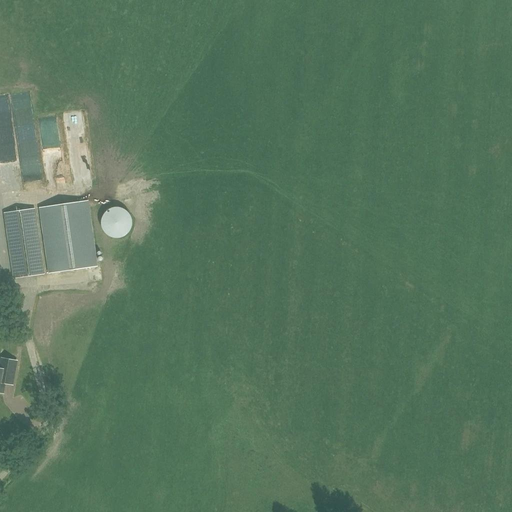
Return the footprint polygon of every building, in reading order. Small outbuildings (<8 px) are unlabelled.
[(87,117),(72,119),(75,149),(76,149),(80,179),(93,178),(88,141),(90,141),(87,117)] [(17,129),(0,131),(0,136),(4,166),(22,164),(17,129)] [(96,266),(87,201),(41,207),(51,273),(96,266)] [(106,233),(109,236),(114,238),(119,238),(124,236),(128,233),(131,229),(132,224),(132,219),(130,214),(127,211),(122,208),(117,207),(112,208),(108,210),(104,214),(102,218),(102,223),(103,228),(106,233)] [(35,208),(5,212),(14,278),(44,274),(35,208)] [(5,384),(12,385),(17,361),(2,358),(0,367),(0,391),(3,392),(5,384)]
